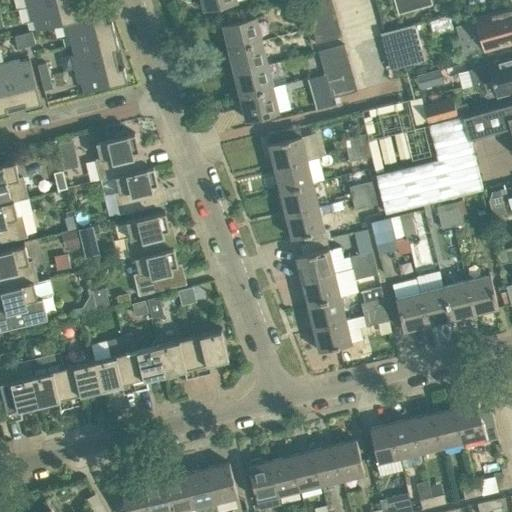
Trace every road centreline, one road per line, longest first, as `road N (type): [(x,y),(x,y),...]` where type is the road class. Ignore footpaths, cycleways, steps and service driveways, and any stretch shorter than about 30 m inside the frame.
road 1 (residential): [(281,401),(168,99)]
road 2 (residential): [(281,401),(1,469)]
road 3 (residential): [(511,345),(281,401)]
road 4 (residential): [(168,99),(0,144)]
